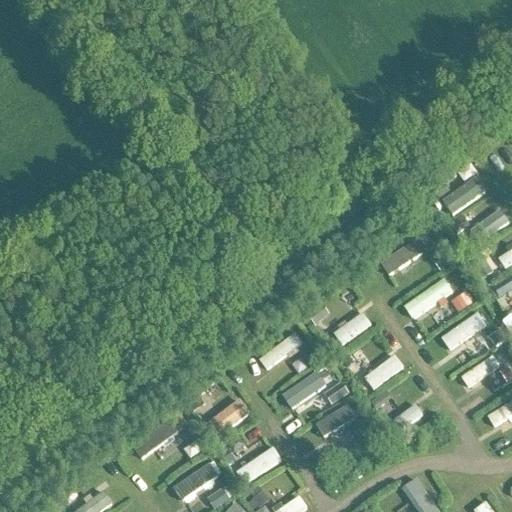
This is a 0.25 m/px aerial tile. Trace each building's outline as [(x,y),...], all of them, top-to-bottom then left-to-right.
[(511,162),(503,146),(490,154),(505,182),(511,178),(511,162)] [(444,185),(433,193),(441,204),(453,195),(444,185)] [(511,218),(506,211),(475,233),(484,246),(511,225),(511,218)] [(397,278),(428,257),(418,242),(386,263),(397,278)] [(511,245),(499,254),(510,271),(511,270),(511,245)] [(443,255),(436,261),(444,271),(451,265),(443,255)] [(480,256),(470,262),(477,273),(487,266),(480,256)] [(418,323),(459,293),(450,280),(409,310),(418,323)] [(471,294),(456,302),(463,313),(477,305),(471,294)] [(346,349),(378,327),(369,314),(337,336),(346,349)] [(447,340),(456,353),(493,327),(484,314),(447,340)] [(499,332),(489,339),(497,351),(508,343),(499,332)] [(315,351),(304,359),(312,369),(323,361),(315,351)] [(402,357),(367,381),(375,393),(410,369),(402,357)] [(475,390),(507,368),(499,357),(467,379),(475,390)] [(348,358),(343,362),(349,370),(354,366),(348,358)] [(288,397),(299,412),(334,388),(323,372),(288,397)] [(197,397),(186,405),(194,415),(205,407),(197,397)] [(382,399),(375,403),(380,410),(387,406),(382,399)] [(248,401),(212,423),(222,439),(258,416),(248,401)] [(346,430),(363,421),(356,407),(321,424),(331,445),(338,442),(345,455),(356,450),(346,430)] [(424,407),(392,423),(397,435),(430,419),(424,407)] [(498,429),(511,423),(511,407),(493,414),(498,429)] [(179,415),(170,421),(179,434),(188,427),(179,415)] [(360,425),(353,431),(362,443),(369,437),(360,425)] [(190,463),(205,453),(199,443),(183,453),(190,463)] [(250,488),(289,462),(280,448),(241,474),(250,488)] [(214,465),(181,489),(191,503),(225,479),(214,465)] [(445,511),(425,480),(408,490),(421,511),(445,511)] [(233,488),(211,497),(217,511),(238,502),(233,488)] [(115,494),(84,511),(110,511),(122,505),(115,494)] [(264,494),(253,502),(259,511),(270,503),(264,494)] [(283,511),(312,511),(315,510),(306,497),(283,511)] [(62,498),(53,505),(58,511),(64,511),(70,508),(62,498)] [(481,510),(481,511),(500,511),(496,502),(481,510)]
